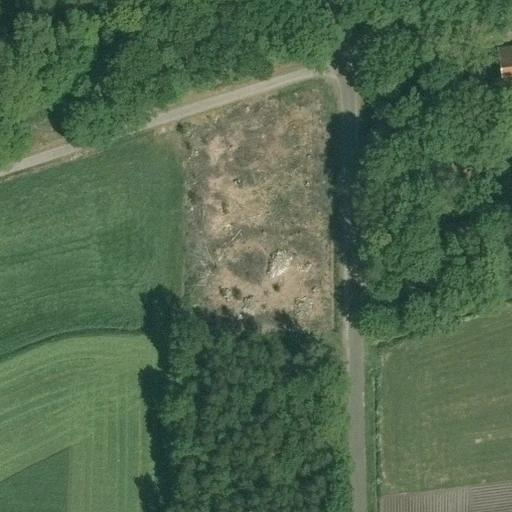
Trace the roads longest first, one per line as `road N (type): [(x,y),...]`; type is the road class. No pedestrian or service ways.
road 1 (unclassified): [(351,511),(354,331),(341,59)]
road 2 (unclassified): [(0,171),(341,59)]
road 3 (unclassified): [(341,59),(511,25)]
